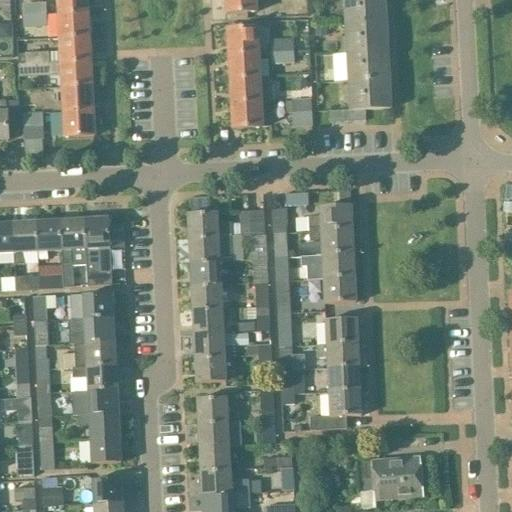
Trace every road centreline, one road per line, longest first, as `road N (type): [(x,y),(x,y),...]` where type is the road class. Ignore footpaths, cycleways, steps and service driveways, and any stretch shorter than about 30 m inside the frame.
road 1 (residential): [(486,511),(470,161)]
road 2 (residential): [(155,511),(147,387),(168,373),(160,176)]
road 3 (residential): [(160,176),(470,161)]
road 4 (residential): [(470,161),(461,0)]
road 5 (residential): [(0,184),(160,176)]
